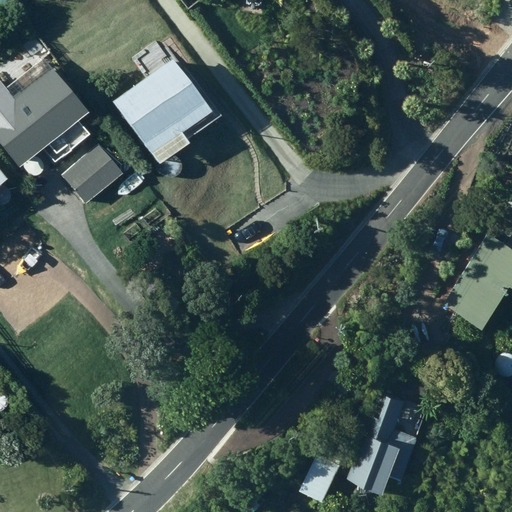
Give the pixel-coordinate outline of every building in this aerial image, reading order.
[(157,164),(187,143),(180,134),(209,113),(172,60),(113,103),(157,164)] [(13,103),(0,114),(0,146),(18,169),(42,149),(48,157),(71,138),(65,130),(86,113),(51,70),(39,81),(28,68),(2,90),(13,103)] [(85,204),(121,174),(119,172),(124,168),(97,144),(60,175),(85,204)] [(172,248),(158,230),(141,244),(156,261),(172,248)] [(448,304),(490,331),(511,296),(511,247),(492,235),(448,304)] [(350,482),(393,498),(400,479),(406,481),(422,441),(397,431),(407,403),(384,394),(350,482)] [(347,444),(320,433),(299,484),(327,495),(347,444)]
